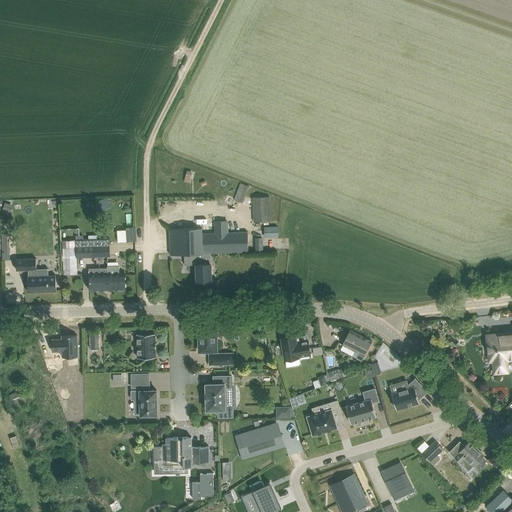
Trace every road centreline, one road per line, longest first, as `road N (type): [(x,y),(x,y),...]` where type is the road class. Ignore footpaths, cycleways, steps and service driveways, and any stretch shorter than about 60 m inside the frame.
road 1 (track): [(222,0),(151,140),(146,310)]
road 2 (residential): [(473,412),(303,468),(295,484),(307,511)]
road 3 (tertiary): [(384,329),(309,309),(176,310)]
road 4 (tertiary): [(176,310),(0,316)]
road 5 (unclassified): [(511,300),(403,313),(384,329)]
road 6 (tertiary): [(473,412),(384,329)]
